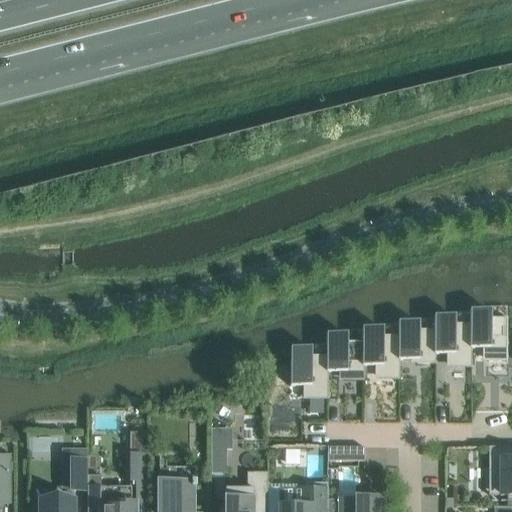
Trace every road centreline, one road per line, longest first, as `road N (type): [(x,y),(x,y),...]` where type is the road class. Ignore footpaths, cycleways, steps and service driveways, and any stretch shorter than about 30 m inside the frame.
road 1 (tertiary): [(511,204),(356,239),(147,305),(84,315),(0,312)]
road 2 (motorway): [(0,74),(294,0)]
